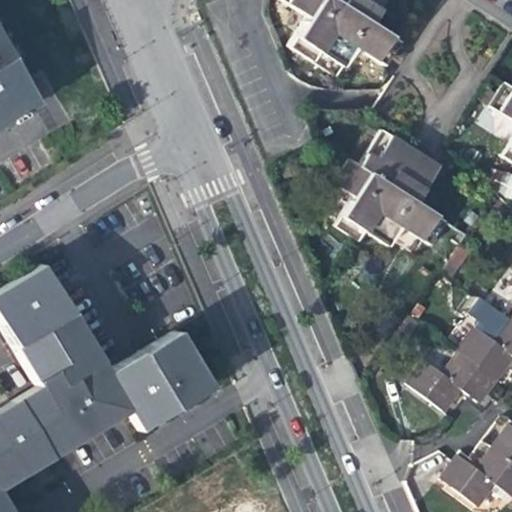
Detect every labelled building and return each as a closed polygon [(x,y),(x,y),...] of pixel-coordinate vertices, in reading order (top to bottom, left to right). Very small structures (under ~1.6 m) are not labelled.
[(279,0),(306,17),(288,46),(334,75),(353,47),(382,66),(397,41),(368,23),(382,0),(279,0)] [(0,124),(10,119),(13,123),(25,116),(22,111),(37,102),(0,39),(0,124)] [(511,91),(500,84),(485,108),(511,125),(511,130),(495,155),(511,166),(511,91)] [(359,166),(349,159),(333,183),(353,196),(335,224),(358,239),(364,230),(387,245),(399,226),(428,245),(444,220),(415,202),(437,167),(412,151),(381,131),(359,166)] [(510,199),(511,193),(511,174),(503,171),(494,192),(510,199)] [(460,243),(448,259),(458,267),(470,250),(460,243)] [(458,267),(448,259),(441,269),(451,276),(458,267)] [(0,511),(11,511),(0,491),(0,485),(50,457),(131,410),(142,429),(210,389),(176,331),(144,351),(109,372),(88,337),(63,294),(44,263),(0,288),(0,318),(40,388),(0,410),(0,511)] [(511,321),(510,320),(492,306),(458,352),(494,378),(511,356),(511,357),(511,321)] [(416,322),(407,315),(398,327),(407,335),(416,322)] [(484,391),(494,378),(458,352),(441,375),(422,361),(406,383),(442,410),(458,388),(477,401),(484,391)] [(511,428),(506,425),(490,446),(511,462),(511,428)] [(510,495),(511,492),(511,462),(490,446),(481,458),(473,468),(454,454),(437,475),(473,503),(491,481),(510,495)]
